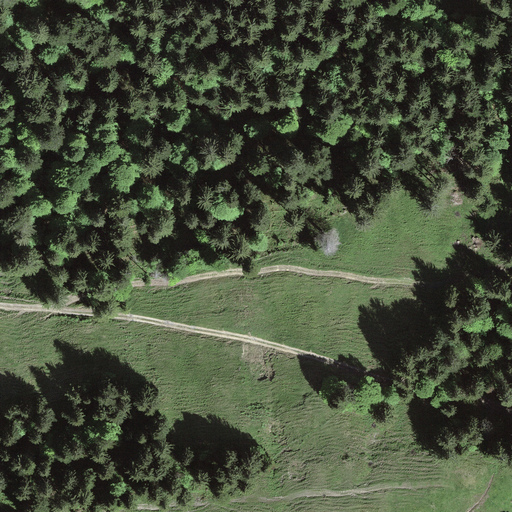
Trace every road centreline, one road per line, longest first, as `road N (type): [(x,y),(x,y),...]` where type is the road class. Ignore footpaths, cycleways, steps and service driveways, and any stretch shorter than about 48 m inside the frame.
road 1 (track): [(0,306),(145,321),(511,393)]
road 2 (track): [(43,308),(238,269),(436,283),(511,266)]
